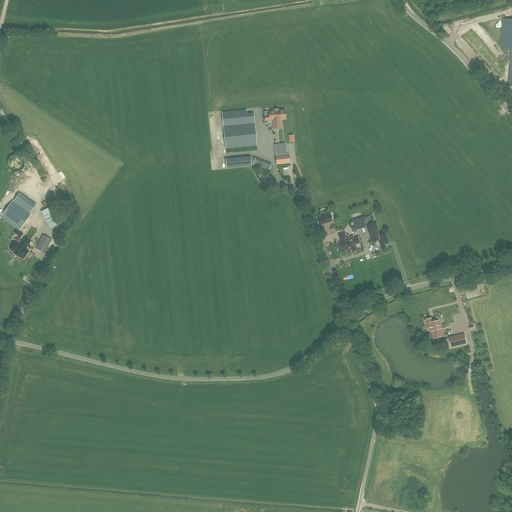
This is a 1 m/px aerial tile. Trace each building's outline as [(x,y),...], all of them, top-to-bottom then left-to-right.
[(450,26),(447,29),(452,34),(455,31),(450,26)] [(275,111),(277,128),(281,128),(280,119),(285,119),(285,110),(278,110),(278,109),(274,109),(274,110),(274,111),(275,111)] [(273,120),(273,129),(277,128),(275,111),(274,111),(264,112),(265,121),(273,120)] [(253,113),(222,116),(225,148),(257,145),(253,113)] [(276,165),(290,164),(289,153),(275,155),(276,165)] [(252,157),(251,157),(251,156),(225,159),(226,168),(252,166),(251,163),(253,163),(253,165),(269,171),(272,163),(255,157),(255,158),(252,157)] [(21,228),(31,213),(30,213),(34,207),(18,195),(13,201),(12,200),(1,217),(19,230),(21,228)] [(50,228),(63,221),(54,205),(53,205),(51,200),(50,199),(41,203),(45,210),(41,212),(50,228)] [(333,221),(331,214),(317,218),(319,225),(333,221)] [(367,226),(372,224),(371,222),(375,221),(373,214),(370,215),(371,216),(365,218),(365,216),(352,220),(354,227),(361,224),(363,228),(367,227),(367,226)] [(376,223),(375,224),(372,224),(367,226),(367,227),(372,242),(381,239),(376,223)] [(351,249),(348,240),(347,240),(344,233),(338,235),(340,239),(341,242),(339,243),(342,252),(344,251),(351,249)] [(44,253),(51,239),(43,235),(36,248),(44,253)] [(16,241),(11,249),(14,251),(14,252),(15,253),(16,253),(18,254),(17,255),(19,256),(20,255),(23,258),(28,250),(25,248),(30,241),(26,238),(24,237),(22,241),(20,244),(16,241)] [(348,240),(351,249),(352,252),(357,250),(355,244),(359,243),(358,237),(354,238),(348,240)] [(431,318),(426,320),(426,321),(425,321),(427,328),(430,327),(431,332),(432,332),(433,338),(443,336),(439,321),(432,322),(431,318)] [(464,334),(449,338),(451,347),(466,343),(464,334)]
